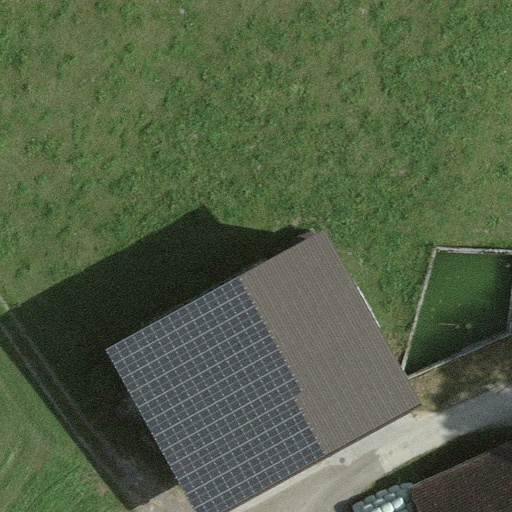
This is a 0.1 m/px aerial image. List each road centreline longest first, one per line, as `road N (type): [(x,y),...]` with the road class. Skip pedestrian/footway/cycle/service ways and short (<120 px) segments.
road 1 (track): [(148,501),(76,419),(0,311)]
road 2 (track): [(300,511),(511,406)]
